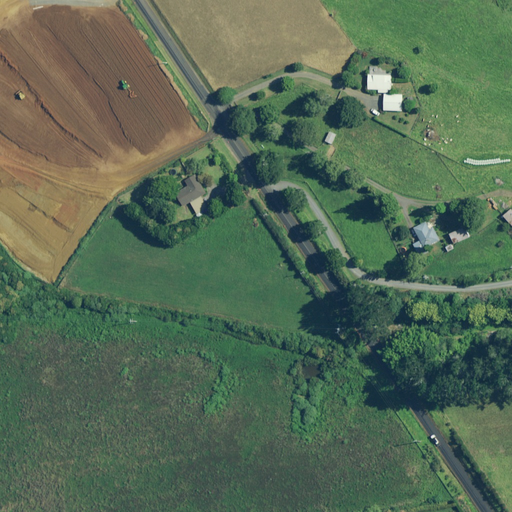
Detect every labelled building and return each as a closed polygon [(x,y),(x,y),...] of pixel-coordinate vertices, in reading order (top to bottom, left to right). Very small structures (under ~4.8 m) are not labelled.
[(380,92),(390,93),(390,90),(392,90),(393,76),(370,74),(369,89),(380,90),(380,92)] [(404,95),(385,94),(385,110),(403,111),(404,95)] [(337,135),(331,131),(326,141),(332,144),(337,135)] [(202,211),(208,208),(201,196),(207,193),(196,174),(186,180),(189,186),(177,193),(184,206),(191,202),(198,214),(196,214),(200,220),(205,217),(202,211)] [(440,240),(430,220),(415,228),(421,240),(414,244),(420,254),(428,250),(427,247),(440,240)] [(466,227),(452,233),(456,243),(471,237),(466,227)] [(455,249),(453,244),(446,247),(449,252),(455,249)]
